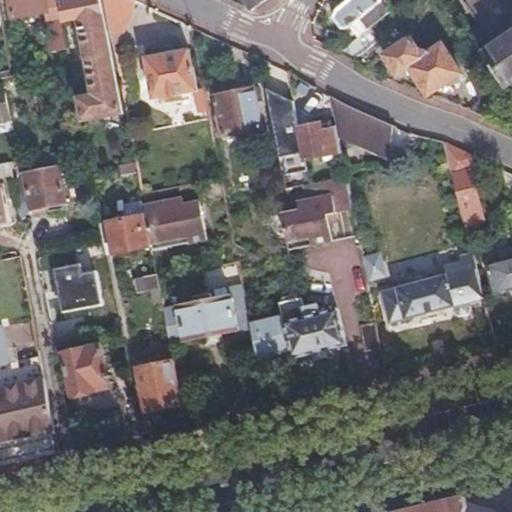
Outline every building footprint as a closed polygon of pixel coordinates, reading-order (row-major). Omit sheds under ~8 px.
[(45,9),(45,7),(43,0),(9,0),(13,15),(45,9)] [(83,120),(119,113),(97,0),(59,0),(63,20),(77,17),(92,95),(79,97),(83,120)] [(101,0),(107,30),(121,30),(134,0),(101,0)] [(242,0),(248,8),(261,0),(242,0)] [(379,0),(348,0),(333,11),(331,19),(339,29),(345,29),(358,20),(364,29),(388,11),(379,0)] [(434,30),(447,22),(440,12),(428,21),(434,30)] [(50,50),(64,48),(58,19),(44,22),(50,50)] [(502,84),(511,77),(511,26),(479,48),(502,84)] [(364,29),(343,44),(352,57),(373,42),(364,29)] [(428,93),(460,71),(441,44),(424,55),(421,50),(415,51),(403,36),(382,51),(396,71),(408,64),(428,93)] [(463,56),(470,52),(464,43),(458,48),(463,56)] [(150,95),(193,87),(185,48),(143,56),(150,95)] [(304,157),(341,150),(337,128),(323,130),(321,123),(298,128),(292,102),(270,83),(268,67),(260,69),(281,174),(305,170),(304,157)] [(260,103),(254,104),(251,87),(247,88),(242,83),(233,84),(232,90),(211,94),(219,135),(250,129),(253,137),(261,135),(257,117),(263,116),(260,103)] [(206,111),(201,86),(193,87),(198,112),(206,111)] [(377,150),(391,118),(330,90),(336,124),(352,132),(361,143),(377,150)] [(0,125),(12,123),(6,95),(0,96),(0,125)] [(467,114),(484,122),(494,116),(485,103),(467,114)] [(444,143),(461,212),(467,210),(465,202),(477,199),(468,163),(475,157),(444,143)] [(9,165),(19,216),(25,212),(29,211),(32,214),(43,212),(45,207),(62,205),(53,156),(9,165)] [(336,222),(334,212),(352,208),(346,175),(327,179),(330,194),(297,201),(298,209),(282,212),(289,248),(332,240),(329,223),(336,222)] [(178,196),(139,204),(142,216),(148,247),(204,235),(197,198),(179,202),(178,196)] [(139,204),(139,201),(121,204),(124,219),(142,216),(139,204)] [(110,257),(149,250),(148,247),(142,216),(124,219),(103,223),(105,229),(98,230),(101,241),(107,240),(110,257)] [(490,289),(511,283),(511,244),(510,245),(511,248),(498,252),(499,260),(485,264),(490,289)] [(469,300),(482,296),(471,254),(461,257),(464,270),(443,275),(445,283),(430,286),(427,277),(421,274),(413,277),(411,284),(378,294),(385,321),(450,305),(452,313),(458,315),(467,313),(470,307),(469,300)] [(363,265),(366,280),(378,278),(375,263),(363,265)] [(56,296),(60,314),(100,306),(92,272),(79,274),(77,265),(51,270),(55,293),(52,293),(53,296),(56,296)] [(247,326),(246,324),(239,283),(207,290),(207,292),(192,295),(194,302),(160,308),(167,342),(247,326)] [(157,290),(149,292),(151,301),(159,300),(157,290)] [(247,326),(253,357),(262,355),(262,358),(285,353),(287,359),(343,347),(333,309),(317,313),(315,305),(301,307),(300,299),(290,295),(279,298),(275,303),(277,316),(255,319),(253,323),(246,324),(247,326)] [(105,380),(98,344),(61,352),(70,394),(93,389),(92,382),(105,380)] [(0,467),(55,454),(36,356),(5,362),(0,363),(0,467)] [(133,366),(142,410),(147,413),(158,411),(160,406),(179,402),(171,359),(133,366)] [(112,404),(120,438),(138,433),(131,400),(112,404)] [(467,511),(470,505),(468,495),(405,511),(402,511),(467,511)]
